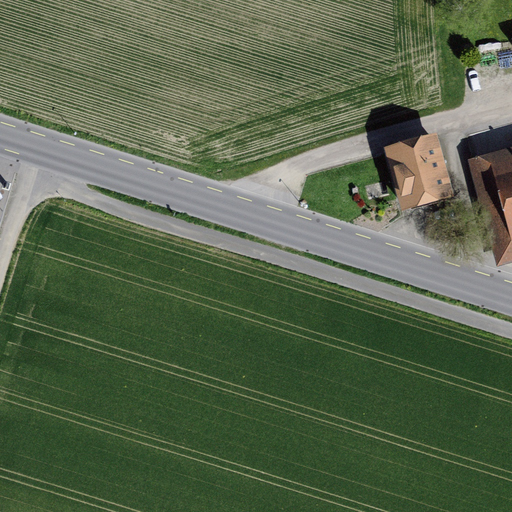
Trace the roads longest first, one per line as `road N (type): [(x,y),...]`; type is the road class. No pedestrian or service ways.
road 1 (primary): [(0,139),(511,298)]
road 2 (track): [(32,184),(511,334)]
road 3 (track): [(511,105),(288,176),(257,219)]
